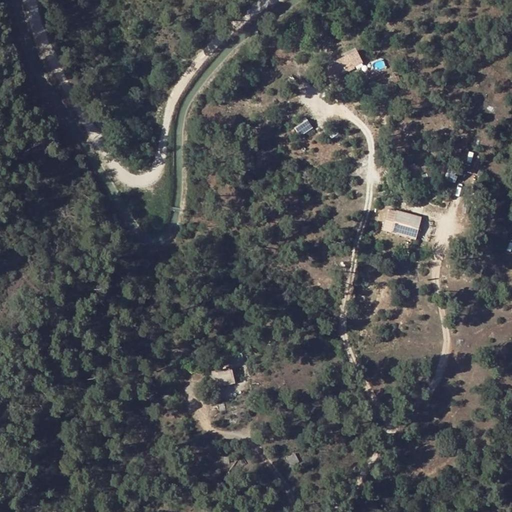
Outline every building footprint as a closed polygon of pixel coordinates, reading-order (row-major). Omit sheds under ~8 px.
[(348,54),(353,63),(353,65),(361,61),(357,51),(348,54)] [(353,63),(348,54),(333,61),(335,66),(332,67),(331,69),(330,71),(329,73),(330,75),(331,77),(333,78),(335,78),(337,77),(339,76),(340,74),(341,72),(340,69),(353,63)] [(305,118),(292,127),(299,136),(312,127),(305,118)] [(391,231),(416,238),(421,219),(396,212),(391,231)] [(228,378),(232,377),(230,371),(235,370),(234,365),(211,370),(213,380),(219,379),(220,385),(229,383),(228,378)] [(285,457),(289,465),(298,460),(294,452),(285,457)]
